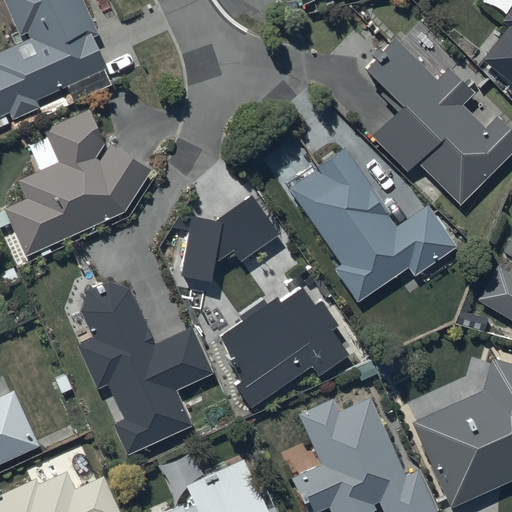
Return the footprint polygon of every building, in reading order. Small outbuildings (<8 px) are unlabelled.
[(0,114),(6,112),(9,120),(38,107),(34,99),(67,84),(74,101),(108,86),(101,70),(105,69),(90,36),(96,33),(81,0),(3,0),(19,35),(26,32),(28,38),(0,50),(0,114)] [(506,26),(482,57),(511,82),(511,3),(499,21),(506,26)] [(398,106),(371,133),(405,168),(415,157),(459,201),(511,148),(511,134),(496,119),(485,129),(460,104),(470,93),(447,70),(436,80),(393,38),(381,50),(380,49),(372,57),(373,59),(362,70),(398,106)] [(51,160),(13,178),(22,197),(1,207),(24,256),(122,211),(149,170),(109,143),(98,160),(93,157),(105,139),(89,103),(36,128),(51,160)] [(344,147),(285,187),(338,264),(332,268),(355,301),(406,266),(413,276),(454,247),(425,205),(395,226),(388,214),(389,213),(344,147)] [(249,193),(212,219),(189,215),(189,217),(177,215),(171,228),(185,230),(178,276),(208,281),(210,265),(231,251),(238,262),(278,234),(249,193)] [(511,264),(506,275),(497,270),(480,297),(511,316),(511,264)] [(90,338),(75,345),(95,390),(106,385),(121,419),(110,423),(125,456),(189,426),(174,391),(212,374),(191,327),(153,343),(129,288),(127,286),(125,285),(124,284),(122,283),(120,283),(118,282),(116,281),(114,281),(112,281),(110,281),(108,281),(106,281),(104,281),(102,281),(100,282),(98,283),(97,283),(95,284),(93,285),(91,286),(90,288),(88,289),(87,290),(85,292),(84,294),(83,295),(82,297),(81,299),(80,301),(80,303),(79,304),(79,306),(79,308),(79,310),(79,312),(90,338)] [(233,384),(249,407),(309,366),(316,376),(347,356),(329,329),(336,324),(320,300),(312,305),(300,286),(278,301),(274,295),(264,302),(262,299),(238,315),(241,319),(216,335),(230,355),(223,359),(228,366),(231,365),(240,379),(233,384)] [(481,391),(412,421),(450,506),(511,479),(511,365),(490,359),(481,391)] [(0,462),(37,446),(11,390),(0,394),(0,462)] [(332,398),(296,413),(319,464),(289,477),(303,511),(320,511),(328,509),(329,511),(371,511),(374,511),(372,504),(378,502),(382,511),(435,511),(417,470),(404,476),(370,398),(338,412),(332,398)] [(0,511),(115,511),(97,472),(91,475),(76,443),(21,467),(26,478),(0,489),(0,511)] [(180,504),(161,511),(275,511),(265,489),(257,493),(242,459),(184,484),(193,504),(182,509),(180,504)]
